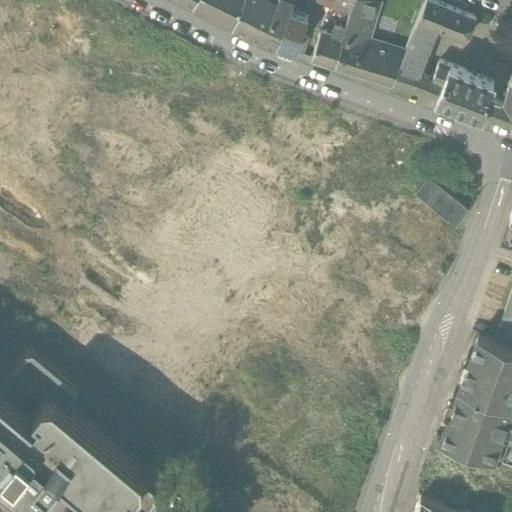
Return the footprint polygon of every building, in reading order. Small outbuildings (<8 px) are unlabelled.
[(194,0),(193,3),(233,23),(242,0),(194,0)] [(242,0),(233,23),(276,45),(290,8),(290,6),(277,0),(276,0),(242,0)] [(333,0),(333,2),(349,9),(352,0),(333,0)] [(377,0),(352,0),(349,9),(342,36),(335,64),(393,83),(404,55),(390,50),(391,45),(377,40),(376,44),(365,40),(377,0)] [(404,55),(393,83),(410,88),(426,94),(433,75),(420,70),(434,33),(435,33),(438,26),(467,38),(477,14),(440,0),(425,0),(406,50),(404,55)] [(308,14),(290,8),(276,45),(295,52),(308,14)] [(342,36),(321,30),(313,57),(335,64),(342,36)] [(406,50),(391,45),(390,50),(404,55),(406,50)] [(494,81),(438,60),(433,75),(426,94),(481,115),(488,97),(494,81)] [(511,74),(504,102),(488,97),(481,115),(511,126),(511,74)] [(469,208),(428,175),(414,192),(455,225),(469,208)] [(491,298),(483,295),(480,304),(488,307),(491,298)] [(475,320),(471,331),(478,334),(485,336),(489,325),(475,320)] [(485,336),(478,334),(460,386),(511,404),(511,346),(505,344),(485,336)] [(0,484),(3,482),(27,502),(37,501),(57,476),(56,468),(60,462),(121,511),(132,511),(142,500),(137,496),(142,489),(147,493),(157,482),(156,473),(68,400),(77,390),(76,383),(33,348),(26,348),(0,379),(0,484)] [(511,404),(460,386),(441,437),(511,461),(511,404)] [(3,482),(0,484),(0,511),(18,511),(27,502),(3,482)] [(476,511),(422,495),(415,511),(476,511)]
